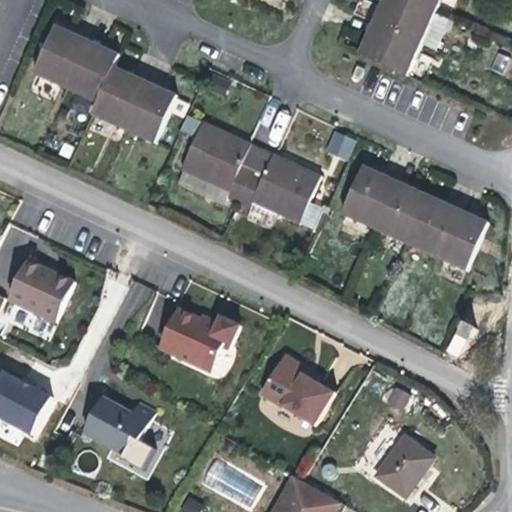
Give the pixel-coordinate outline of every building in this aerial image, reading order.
[(423,45),(437,15),(405,0),(386,0),(382,10),(376,23),(423,45)] [(438,14),(444,0),(405,0),(437,15),(438,14)] [(438,52),(452,22),(437,15),(423,45),(438,52)] [(409,77),(423,45),(376,23),(368,40),(362,55),(409,77)] [(68,89),(90,41),(72,33),(57,26),(35,75),(68,89)] [(116,68),(122,55),(106,49),(90,41),(68,89),(99,103),(116,68)] [(126,130),(148,82),(131,74),(116,68),(99,103),(94,115),(126,130)] [(158,145),(179,96),(166,90),(148,82),(126,130),(158,145)] [(197,139),(204,123),(195,119),(187,134),(197,139)] [(240,203),(264,150),(253,145),(238,137),(205,122),(204,123),(197,139),(183,170),(185,171),(178,186),(225,206),(229,198),(240,203)] [(325,151),(348,161),(357,140),(334,130),(325,151)] [(301,225),(323,177),(297,165),(275,154),(275,155),(264,150),(240,203),(253,209),(255,203),(301,225)] [(375,229),(398,181),(386,176),(366,167),(343,214),(375,229)] [(406,243),(429,195),(411,187),(398,181),(375,229),(406,243)] [(437,257),(460,209),(443,202),(429,195),(406,243),(437,257)] [(326,210),(311,203),(302,224),(316,231),(326,210)] [(469,272),(491,223),(477,217),(460,209),(437,257),(469,272)] [(50,269),(31,261),(11,305),(59,327),(79,283),(50,269)] [(213,373),(227,343),(234,346),(242,327),(224,318),(220,328),(207,322),(182,311),(164,349),(213,373)] [(475,342),(480,329),(468,324),(462,336),(475,342)] [(318,427),(338,394),(319,382),(306,374),(309,370),(287,357),(264,394),(318,427)] [(322,378),(309,370),(306,374),(319,382),(322,378)] [(33,387),(6,373),(0,383),(0,417),(34,436),(54,398),(33,387)] [(406,409),(414,396),(401,389),(393,402),(406,409)] [(143,442),(158,414),(140,403),(133,414),(105,398),(86,433),(127,456),(136,439),(143,442)] [(417,488),(438,459),(408,437),(380,477),(409,498),(417,488)] [(43,455),(38,468),(49,474),(55,462),(43,455)] [(337,511),(343,503),(304,482),(297,477),(277,511),(337,511)] [(184,511),(201,511),(205,506),(192,500),(184,511)]
